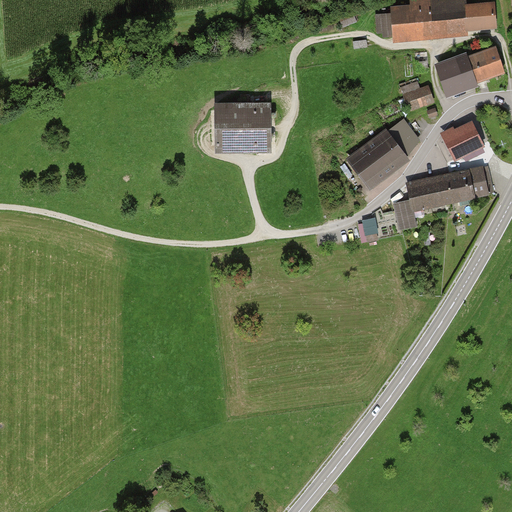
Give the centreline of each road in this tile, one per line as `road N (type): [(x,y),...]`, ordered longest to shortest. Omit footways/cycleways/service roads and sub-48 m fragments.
road 1 (primary): [(298,511),(433,336),(511,202)]
road 2 (track): [(0,205),(144,238),(277,233)]
